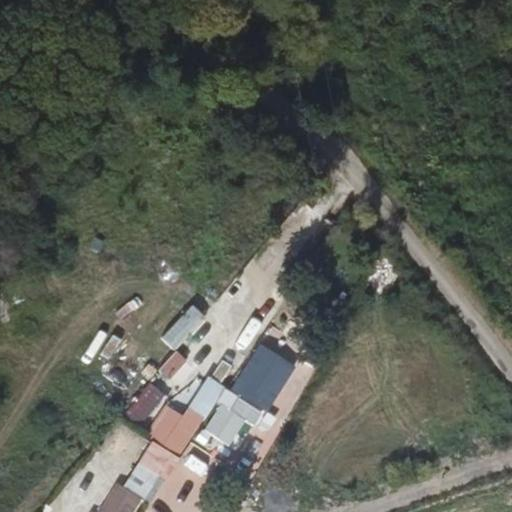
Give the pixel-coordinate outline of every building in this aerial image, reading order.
[(161,336),(186,358),(214,328),(189,306),(161,336)] [(268,384),(282,355),(255,342),(241,371),(268,384)] [(296,399),(322,350),(306,342),(280,390),(296,399)] [(172,352),(155,372),(168,382),(185,362),(172,352)] [(179,457),(222,389),(204,378),(180,416),(163,405),(144,435),(179,457)] [(228,464),(268,399),(239,381),(198,445),(228,464)] [(137,431),(163,397),(147,385),(121,418),(137,431)] [(149,504),(176,459),(141,438),(129,459),(135,462),(121,487),(149,504)] [(133,511),(139,503),(113,486),(96,511),(133,511)]
